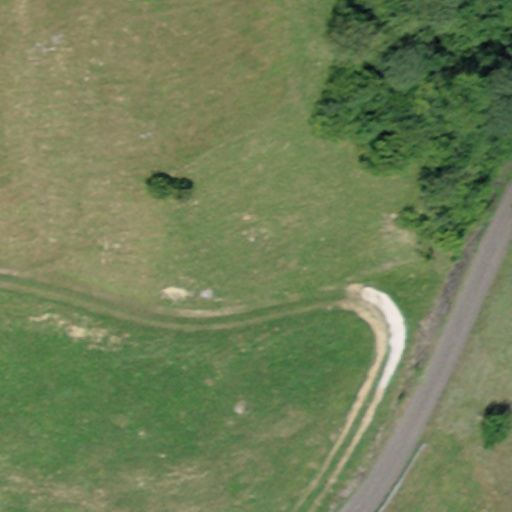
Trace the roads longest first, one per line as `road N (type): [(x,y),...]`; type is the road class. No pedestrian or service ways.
road 1 (track): [(304,511),(382,374),(391,341),(378,305),(346,298),(204,321),(0,276)]
road 2 (track): [(511,208),(392,462),(359,511)]
